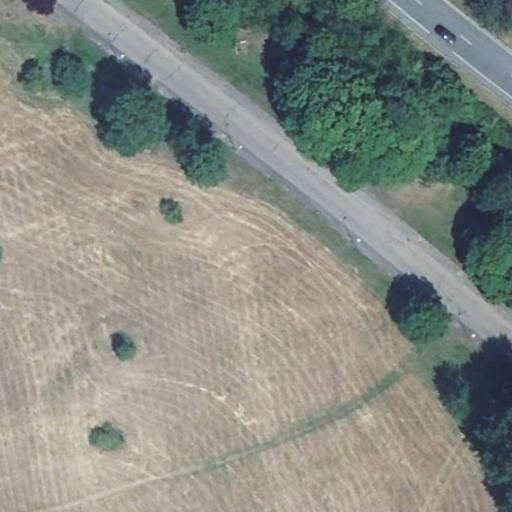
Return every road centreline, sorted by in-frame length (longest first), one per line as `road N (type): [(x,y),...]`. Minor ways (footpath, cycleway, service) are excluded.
road 1 (residential): [(511,341),(84,0)]
road 2 (motorway): [(410,0),(511,79)]
